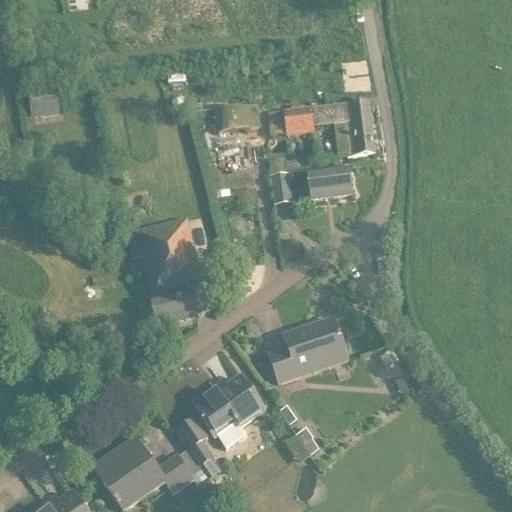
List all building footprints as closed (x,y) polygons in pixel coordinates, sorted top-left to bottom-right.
[(29,120),(58,117),(55,93),(26,96),(29,120)] [(366,104),(281,115),(284,139),(312,135),(311,130),(341,126),(345,161),(372,157),(366,104)] [(215,134),(225,133),(255,129),(253,107),(223,111),(213,112),(215,134)] [(214,122),(213,114),(198,116),(199,124),(214,122)] [(200,125),(191,126),(194,139),(202,138),(200,125)] [(284,167),(283,162),(267,164),(269,179),(286,177),(306,174),(306,173),(317,172),(316,163),(284,167)] [(349,173),(305,177),(308,202),(352,198),(349,173)] [(288,191),(286,177),(269,180),(273,207),(285,206),(283,192),(288,191)] [(234,194),(236,201),(242,208),(257,205),(254,191),(234,194)] [(133,236),(133,239),(126,240),(130,263),(138,261),(155,329),(193,320),(187,293),(185,287),(200,283),(185,224),(133,236)] [(285,350),(266,357),(276,388),(345,365),(331,323),(281,339),(285,350)] [(411,391),(404,378),(398,381),(404,394),(411,391)] [(215,398),(212,393),(192,407),(203,423),(201,425),(212,441),(214,440),(224,453),(244,439),(238,431),(261,415),(238,382),(215,398)] [(205,441),(192,421),(173,434),(186,453),(198,470),(197,470),(204,480),(206,484),(219,475),(199,446),(205,441)] [(294,438),(308,459),(317,453),(310,443),(311,442),(304,431),(294,438)] [(154,472),(134,442),(91,471),(119,511),(127,511),(163,488),(171,499),(192,485),(194,487),(204,480),(197,470),(198,470),(186,453),(176,459),(175,459),(154,472)] [(80,511),(71,498),(50,511),(46,511),(44,509),(39,511),(80,511)]
